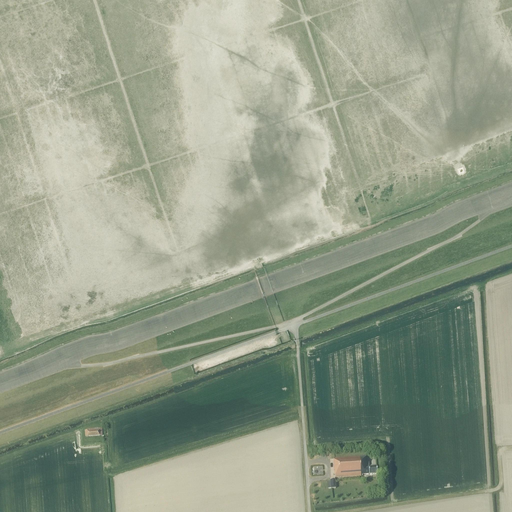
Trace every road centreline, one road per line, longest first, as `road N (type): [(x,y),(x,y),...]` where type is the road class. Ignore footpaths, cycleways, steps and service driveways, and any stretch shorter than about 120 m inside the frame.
road 1 (unclassified): [(0,432),(293,326)]
road 2 (unclassified): [(293,326),(511,245)]
road 3 (unclassified): [(309,511),(293,326)]
